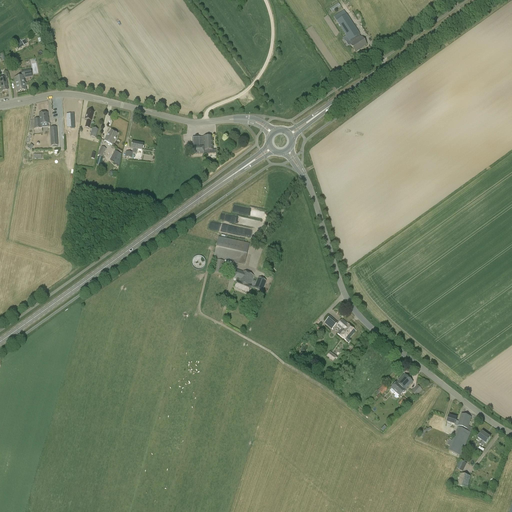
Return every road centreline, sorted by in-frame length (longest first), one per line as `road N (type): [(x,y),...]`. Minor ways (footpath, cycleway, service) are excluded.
road 1 (unclassified): [(511,433),(402,353),(354,307),(308,184),(287,151)]
road 2 (secondary): [(0,343),(271,149)]
road 3 (tertiary): [(0,105),(60,93),(183,121),(241,119)]
road 4 (secondary): [(289,134),(480,0)]
